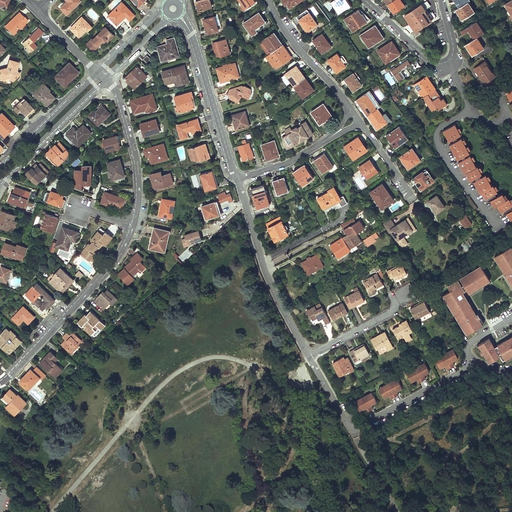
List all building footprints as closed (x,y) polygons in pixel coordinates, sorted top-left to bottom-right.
[(66,0),(67,1),(61,8),(66,13),(67,14),(81,1),(79,0),(66,0)] [(212,6),(210,0),(196,0),(197,2),(199,10),(212,6)] [(240,0),(243,5),(246,9),(256,2),(253,0),(240,0)] [(282,0),(284,4),(288,9),(302,0),(282,0)] [(334,0),(330,3),(338,14),(349,7),(345,1),(344,2),(342,0),(334,0)] [(391,8),(394,13),(404,6),(400,0),(391,0),(387,3),(386,3),(390,8),(391,8)] [(459,7),(455,9),(458,13),(462,20),(474,12),(467,1),(459,7)] [(122,3),(108,15),(117,24),(126,16),(130,20),(134,15),(122,3)] [(424,10),(421,5),(404,15),(409,23),(410,25),(412,24),(416,30),(427,22),(421,12),(424,10)] [(360,14),(357,10),(344,19),(352,31),(367,21),(364,16),(362,13),(360,14)] [(261,11),(259,12),(265,22),(267,20),(264,16),(261,11)] [(19,12),(5,26),(9,30),(12,33),(13,34),(19,28),(21,30),(26,25),(24,23),(28,20),(25,18),(24,16),(23,17),(20,15),(21,14),(19,12)] [(259,12),(243,23),(252,35),(257,32),(255,29),(265,22),(259,12)] [(317,24),(309,12),(299,20),(302,25),(304,28),(306,27),(309,31),(312,28),(311,27),(317,24)] [(219,31),(215,16),(204,19),(206,27),(207,27),(209,33),(219,31)] [(82,17),(71,28),(76,33),(79,36),(86,30),(87,31),(91,27),(82,17)] [(483,32),(476,21),(461,31),(462,34),(469,30),(474,38),(476,37),(483,32)] [(265,22),(255,29),(257,32),(267,25),(265,22)] [(374,25),(360,35),(368,47),(382,38),(378,33),(380,32),(374,25)] [(88,44),(94,50),(98,46),(97,45),(101,40),(103,41),(105,41),(106,40),(108,41),(114,35),(105,27),(88,44)] [(38,28),(22,43),(31,52),(36,47),(31,42),(39,34),(40,35),(43,32),(41,31),(38,28)] [(273,32),(262,40),(271,53),(282,45),(277,38),(273,32)] [(331,46),(322,34),(314,40),(316,43),(322,52),(331,46)] [(474,38),(465,44),(470,52),(471,54),(476,51),(477,52),(484,48),(476,37),(474,38)] [(167,41),(168,44),(157,46),(160,56),(161,55),(163,61),(167,60),(167,58),(174,56),(175,58),(179,56),(178,51),(176,51),(175,45),(174,42),(173,40),(172,39),(171,39),(169,39),(168,40),(167,40),(167,41)] [(230,53),(226,39),(213,43),(214,47),(216,52),(219,51),(220,56),(230,53)] [(262,40),(259,42),(268,55),(271,53),(262,40)] [(390,42),(377,50),(385,62),(389,60),(389,58),(399,52),(395,46),(393,43),(392,44),(390,42)] [(268,55),(266,56),(274,65),(276,64),(277,67),(290,57),(287,53),(282,45),(271,53),(268,55)] [(346,66),(337,54),(328,60),(334,68),(337,73),(346,66)] [(489,65),(482,57),(471,64),(479,76),(484,82),(493,76),(487,67),(489,65)] [(393,75),(398,82),(405,77),(400,70),(405,67),(410,74),(416,69),(412,62),(409,63),(406,58),(401,61),(402,62),(401,63),(400,62),(398,63),(399,64),(395,67),(394,66),(390,70),(389,71),(392,76),(393,75)] [(5,68),(0,69),(0,75),(1,80),(9,78),(12,81),(20,74),(16,70),(19,62),(9,60),(7,65),(7,67),(5,68)] [(78,72),(68,63),(54,77),(61,84),(68,77),(71,79),(78,72)] [(222,81),(214,83),(215,87),(231,83),(230,79),(239,76),(235,63),(218,68),(220,75),(222,81)] [(184,65),(162,71),(166,84),(175,82),(176,84),(181,82),(182,84),(189,82),(187,74),(184,65)] [(301,72),(296,65),(285,73),(294,86),(295,85),(305,77),(301,72)] [(131,72),(125,78),(127,81),(130,84),(134,88),(147,76),(137,66),(133,70),(135,72),(133,74),(131,72)] [(285,73),(282,75),(291,88),(291,87),(294,86),(285,73)] [(357,78),(353,73),(345,79),(350,86),(353,91),(361,85),(357,78)] [(427,76),(414,84),(422,97),(435,88),(432,84),(431,84),(428,81),(430,80),(427,76)] [(68,77),(61,84),(63,87),(71,79),(68,77)] [(308,82),(305,77),(295,85),(298,89),(297,90),(302,97),(312,91),(306,83),(308,82)] [(47,88),(43,83),(32,93),(37,97),(39,95),(41,97),(40,98),(46,105),(50,102),(54,98),(46,89),(47,88)] [(242,96),(248,99),(251,94),(248,92),(250,88),(244,85),(244,86),(242,86),(230,89),(231,94),(230,94),(231,98),(230,98),(238,102),(242,96)] [(435,88),(422,97),(432,110),(437,107),(438,109),(447,103),(443,97),(441,99),(439,96),(440,95),(435,88)] [(190,92),(175,96),(178,107),(179,111),(180,112),(195,108),(192,100),(190,92)] [(362,108),(367,115),(377,107),(369,96),(366,92),(358,98),(361,101),(359,103),(362,108)] [(156,106),(153,94),(131,100),(132,106),(134,106),(136,112),(146,109),(146,112),(151,110),(151,108),(156,106)] [(20,101),(12,108),(18,114),(20,111),(24,115),(32,107),(24,99),(21,103),(20,101)] [(323,103),(311,112),(320,124),(323,122),(326,120),(327,120),(328,120),(329,119),(330,118),(331,117),(331,116),(331,115),(331,114),(329,112),(327,109),(323,103)] [(94,112),(89,116),(98,125),(110,114),(102,105),(96,111),(94,112)] [(32,107),(24,115),(25,117),(28,114),(33,109),(32,107)] [(377,107),(367,115),(374,125),(376,129),(387,122),(383,116),(377,107)] [(235,124),(227,127),(229,132),(249,125),(245,111),(232,115),(234,121),(235,124)] [(8,120),(1,113),(0,113),(0,131),(4,136),(8,132),(13,127),(7,121),(8,120)] [(160,132),(156,119),(141,124),(143,131),(145,130),(147,136),(160,132)] [(200,126),(198,119),(177,125),(181,139),(188,137),(186,132),(192,130),(193,133),(201,131),(200,126)] [(282,137),(286,149),(297,142),(303,139),(303,138),(307,135),(307,136),(312,133),(305,121),(300,124),(301,125),(296,127),(296,126),(291,129),(292,131),(286,134),(282,137)] [(461,135),(454,124),(442,131),(449,142),(453,139),(456,137),(461,135)] [(71,130),(67,135),(78,146),(91,133),(84,125),(77,131),(74,128),(71,130)] [(399,126),(386,135),(390,141),(395,147),(408,138),(399,126)] [(115,137),(104,140),(107,152),(120,148),(119,143),(118,144),(115,137)] [(366,149),(358,137),(351,141),(345,146),(353,159),(366,149)] [(469,152),(461,138),(458,140),(454,142),(449,145),(457,159),(461,157),(464,155),(469,152)] [(244,160),(254,158),(251,150),(248,142),(247,143),(246,139),(242,140),(243,144),(238,145),(240,153),(242,153),(244,160)] [(277,149),(275,141),(262,145),(267,160),(272,158),(278,156),(276,149),(277,149)] [(50,158),(58,166),(71,153),(60,143),(57,146),(56,145),(53,148),(55,151),(53,152),(51,150),(47,154),(51,157),(50,158)] [(207,150),(205,143),(188,148),(191,160),(196,158),(197,160),(200,159),(201,161),(208,159),(206,153),(208,153),(207,150)] [(167,159),(163,144),(144,149),(146,156),(150,155),(151,158),(150,158),(151,164),(167,159)] [(421,160),(412,147),(399,156),(404,164),(408,169),(421,160)] [(333,166),(324,153),(318,157),(314,160),(323,173),(333,166)] [(476,167),(470,156),(465,158),(462,160),(458,162),(464,174),(465,173),(469,180),(470,180),(479,175),(482,173),(477,166),(476,167)] [(75,166),(81,161),(78,158),(72,163),(75,166)] [(372,163),(369,159),(358,167),(364,175),(366,178),(371,175),(371,176),(376,172),(372,166),(373,166),(371,164),(372,163)] [(122,167),(120,160),(108,163),(111,171),(113,178),(113,180),(125,176),(122,167)] [(30,171),(26,174),(36,184),(49,172),(41,164),(38,167),(34,170),(32,168),(30,171)] [(314,178),(304,164),(299,168),(293,172),(302,186),(314,178)] [(82,170),(76,170),(75,188),(82,190),(82,185),(82,182),(86,182),(86,185),(91,185),(91,166),(82,166),(82,170)] [(433,181),(426,170),(423,172),(431,183),(433,181)] [(162,175),(161,171),(152,174),(154,181),(152,182),(154,187),(165,184),(166,186),(173,183),(170,173),(162,175)] [(213,177),(212,171),(200,174),(205,191),(217,188),(215,184),(213,177)] [(431,183),(423,172),(413,179),(416,182),(419,180),(422,184),(418,187),(420,190),(431,183)] [(492,185),(486,174),(481,177),(473,182),(480,193),(481,192),(485,199),(486,198),(495,193),(497,192),(493,185),(492,185)] [(288,191),(284,177),(280,178),(273,181),(277,195),(288,191)] [(394,199),(390,193),(388,194),(385,190),(382,184),(371,192),(371,193),(369,194),(372,197),(374,196),(381,208),(394,199)] [(263,185),(253,188),(252,190),(253,194),(255,194),(259,208),(270,205),(263,185)] [(340,198),(334,187),(328,190),(329,191),(318,198),(323,208),(335,201),(335,202),(338,200),(341,206),(347,203),(343,195),(340,198)] [(10,197),(8,201),(24,207),(30,192),(18,188),(15,194),(13,194),(11,193),(10,197)] [(51,191),(48,202),(62,207),(65,200),(62,199),(63,195),(51,191)] [(125,199),(105,192),(101,203),(110,207),(111,204),(122,208),(124,202),(125,199)] [(217,195),(220,202),(228,199),(229,202),(234,200),(233,198),(231,193),(226,195),(225,192),(217,195)] [(496,196),(495,193),(486,198),(488,201),(490,200),(496,196)] [(506,200),(502,193),(496,196),(490,200),(494,207),(497,206),(501,213),(505,210),(511,207),(511,206),(511,204),(509,198),(506,200)] [(444,207),(436,195),(428,201),(436,213),(444,207)] [(477,208),(468,196),(465,198),(474,211),(477,208)] [(161,207),(159,215),(171,218),(174,201),(164,199),(163,208),(161,207)] [(218,201),(202,206),(206,219),(221,214),(218,201)] [(15,214),(2,210),(0,216),(0,227),(14,232),(17,221),(14,220),(15,214)] [(46,214),(41,229),(53,233),(58,218),(46,214)] [(471,224),(465,215),(459,219),(465,228),(471,224)] [(288,228),(286,224),(284,226),(279,216),(266,223),(270,232),(275,240),(280,238),(281,240),(284,238),(283,236),(288,234),(285,229),(288,228)] [(341,224),(347,235),(343,238),(346,243),(352,240),(355,245),(361,242),(356,233),(365,228),(360,219),(356,222),(353,217),(347,220),(341,224)] [(400,249),(408,244),(404,236),(416,229),(408,217),(395,225),(391,218),(384,222),(400,249)] [(71,230),(63,227),(56,246),(68,250),(72,240),(75,241),(78,233),(71,230)] [(511,234),(507,227),(492,237),(497,243),(511,234)] [(106,246),(112,237),(107,233),(100,228),(90,240),(92,241),(90,244),(88,243),(80,253),(90,260),(91,259),(93,261),(97,257),(94,255),(100,247),(98,246),(101,242),(103,243),(106,246)] [(156,248),(156,250),(161,251),(163,245),(166,246),(166,245),(169,231),(155,228),(154,233),(153,236),(153,237),(152,242),(151,241),(149,246),(156,248)] [(198,229),(184,234),(185,237),(187,242),(191,241),(191,242),(195,240),(201,238),(198,229)] [(376,240),(372,235),(364,240),(367,245),(376,240)] [(185,237),(182,238),(184,246),(195,242),(195,240),(191,242),(191,241),(187,242),(185,237)] [(346,243),(343,238),(330,245),(337,258),(342,255),(339,251),(344,248),(343,246),(346,243)] [(355,245),(352,240),(346,243),(343,246),(344,248),(339,251),(342,255),(350,250),(350,249),(355,245)] [(17,247),(5,243),(3,249),(1,254),(11,257),(11,255),(16,257),(23,259),(26,249),(21,248),(22,246),(17,244),(17,247)] [(511,248),(497,257),(504,268),(502,269),(505,273),(506,272),(508,275),(509,274),(511,277),(508,279),(511,286),(511,248)] [(124,268),(118,274),(128,284),(134,278),(132,276),(131,274),(133,272),(135,273),(138,270),(139,271),(140,269),(144,265),(140,261),(143,258),(137,252),(129,260),(131,261),(127,265),(128,266),(125,269),(124,268)] [(314,269),(317,270),(324,266),(317,254),(311,257),(308,259),(301,262),(305,269),(307,275),(310,273),(311,270),(314,269)] [(407,273),(402,263),(387,271),(390,278),(394,277),(395,279),(401,276),(407,273)] [(0,269),(0,280),(6,282),(11,270),(1,266),(0,269)] [(467,289),(469,293),(472,291),(471,290),(479,285),(475,279),(478,278),(483,285),(486,283),(485,282),(489,279),(481,266),(475,270),(475,271),(468,276),(467,274),(461,278),(464,285),(467,290),(467,289)] [(67,286),(73,280),(60,268),(53,276),(53,277),(50,281),(59,290),(65,284),(67,286)] [(80,279),(83,275),(79,270),(75,274),(80,279)] [(342,278),(339,272),(333,275),(335,277),(325,282),(326,284),(325,285),(324,283),(320,286),(321,288),(333,282),(333,283),(342,278)] [(383,284),(377,273),(368,278),(368,279),(363,282),(370,296),(374,294),(376,293),(374,289),(383,284)] [(471,290),(472,291),(483,285),(478,278),(475,279),(479,285),(471,290)] [(458,280),(448,286),(451,290),(443,295),(447,301),(448,300),(452,306),(450,307),(464,332),(470,329),(471,330),(481,324),(476,315),(475,315),(471,318),(468,320),(466,317),(473,313),(471,310),(470,310),(465,303),(467,302),(465,299),(458,303),(453,293),(462,288),(461,286),(458,280)] [(34,286),(35,287),(27,295),(35,303),(34,304),(42,310),(46,306),(47,307),(49,305),(54,299),(37,283),(34,286)] [(464,296),(469,293),(467,289),(467,290),(464,285),(461,286),(462,288),(453,293),(458,303),(465,299),(464,296)] [(97,302),(103,309),(109,302),(108,302),(114,296),(107,289),(105,292),(103,291),(97,297),(99,299),(97,302)] [(365,301),(359,290),(355,292),(344,297),(349,307),(353,305),(354,307),(359,304),(365,301)] [(430,311),(424,301),(417,305),(410,308),(415,319),(430,311)] [(348,312),(342,302),(328,310),(332,318),(342,313),(343,315),(348,312)] [(330,322),(320,303),(307,310),(313,322),(322,317),(326,324),(330,322)] [(23,306),(12,318),(18,324),(23,319),(28,323),(31,319),(34,316),(23,306)] [(98,332),(105,324),(90,310),(86,315),(78,323),(81,326),(82,325),(84,324),(85,326),(84,327),(92,334),(95,330),(98,332)] [(81,317),(77,321),(78,323),(86,315),(85,313),(81,317)] [(412,331),(407,320),(402,322),(399,324),(400,325),(393,329),(398,339),(403,336),(406,341),(412,338),(409,333),(412,331)] [(17,344),(21,340),(10,330),(9,331),(6,328),(0,334),(0,345),(6,351),(12,346),(14,348),(17,344)] [(65,340),(61,344),(71,353),(75,349),(74,347),(76,345),(78,346),(83,341),(73,332),(70,335),(67,332),(64,336),(67,338),(65,340)] [(393,347),(385,332),(378,336),(371,339),(376,349),(385,345),(387,350),(393,347)] [(502,365),(511,359),(511,336),(508,339),(511,346),(509,347),(507,343),(503,345),(502,343),(495,346),(499,353),(497,354),(494,349),(490,351),(488,348),(492,346),(487,339),(477,345),(480,350),(478,352),(480,354),(482,353),(485,360),(488,358),(490,361),(498,357),(502,365)] [(511,346),(508,339),(502,343),(503,345),(507,343),(509,347),(511,346)] [(369,354),(364,344),(355,349),(349,352),(355,361),(369,354)] [(495,346),(493,348),(492,346),(488,348),(490,351),(494,349),(497,354),(499,353),(495,346)] [(442,353),(448,366),(452,364),(449,359),(451,359),(452,360),(456,358),(452,350),(448,352),(447,351),(442,353)] [(41,363),(55,377),(63,369),(54,361),(52,359),(56,356),(50,351),(43,358),(44,359),(41,363)] [(445,368),(448,366),(442,353),(437,356),(438,358),(433,360),(437,367),(441,365),(441,364),(442,363),(445,368)] [(345,358),(344,356),(339,359),(333,362),(340,375),(350,370),(351,371),(354,369),(348,357),(345,358)] [(413,366),(419,379),(423,377),(420,372),(422,372),(423,373),(427,371),(423,363),(419,365),(418,364),(413,366)] [(416,381),(419,379),(413,366),(408,369),(409,370),(404,372),(408,380),(412,378),(412,377),(413,376),(416,381)] [(40,377),(30,369),(27,373),(28,374),(21,382),(27,388),(35,380),(36,381),(40,377)] [(25,375),(19,380),(21,382),(28,374),(27,373),(25,375)] [(385,381),(392,394),(395,393),(393,387),(394,387),(395,388),(399,386),(395,378),(391,380),(390,379),(385,381)] [(35,380),(27,388),(28,389),(36,381),(35,380)] [(388,396),(392,394),(385,381),(380,384),(381,386),(377,388),(380,395),(385,393),(384,392),(385,391),(388,396)] [(17,395),(10,389),(7,392),(3,396),(9,403),(10,402),(11,403),(7,408),(14,414),(26,402),(18,394),(17,395)] [(359,394),(366,407),(369,405),(367,400),(368,399),(369,401),(373,399),(369,391),(365,393),(364,391),(359,394)] [(362,409),(366,407),(359,394),(354,397),(355,398),(351,400),(354,408),(359,406),(358,404),(359,404),(362,409)]
